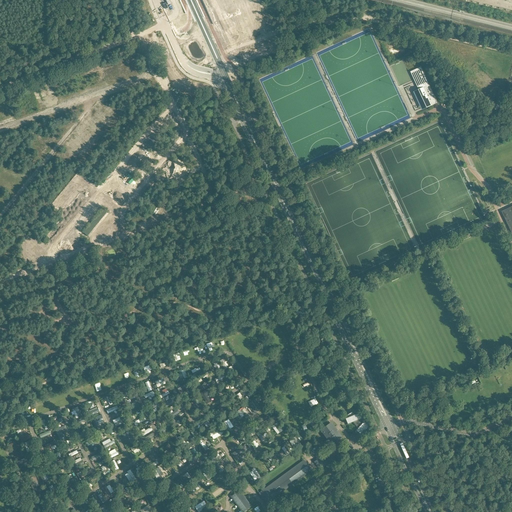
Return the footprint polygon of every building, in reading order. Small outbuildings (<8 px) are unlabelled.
[(414,92),(422,108),(431,104),(430,102),(433,100),(435,103),(437,102),(438,104),(438,103),(421,66),(420,66),(421,67),(417,69),(417,68),(410,72),(419,90),(414,92)] [(493,109),(501,113),(506,105),(498,100),(493,109)] [(173,196),(175,198),(185,187),(183,185),(173,196)] [(511,206),(501,211),(511,233),(511,206)] [(103,209),(83,232),(87,236),(107,212),(103,209)] [(298,310),(295,312),(297,316),(305,312),(303,308),(302,307),(297,309),(298,310)] [(312,324),(302,329),(305,334),(314,329),(312,324)] [(244,325),(240,326),(245,339),(249,337),(244,325)] [(271,333),(268,335),(273,345),(276,343),(271,333)] [(320,343),(311,348),(313,352),(322,348),(320,343)] [(278,345),(274,347),(279,357),(282,355),(278,345)] [(235,380),(234,381),(236,384),(243,379),(241,376),(240,377),(235,380)] [(184,389),(179,391),(181,395),(192,389),(190,385),(188,387),(186,384),(182,386),(184,389)] [(211,387),(201,393),(207,403),(210,401),(206,394),(207,394),(211,392),(213,390),(211,387)] [(280,387),(269,393),(271,397),(271,396),(282,391),(280,388),(280,387)] [(255,389),(247,394),(249,398),(257,392),(255,389)] [(197,398),(194,400),(199,409),(202,407),(197,398)] [(173,399),(163,404),(165,407),(175,402),(175,401),(173,399)] [(157,402),(148,407),(150,410),(155,407),(158,406),(159,405),(157,402)] [(251,402),(248,404),(255,413),(258,411),(252,403),(251,402)] [(131,406),(128,408),(130,411),(139,406),(138,403),(135,404),(131,406)] [(220,405),(217,408),(224,417),(232,411),(230,408),(225,412),(220,405)] [(243,407),(239,409),(240,409),(244,416),(246,419),(249,417),(243,407)] [(97,408),(88,413),(90,416),(100,411),(98,408),(97,408)] [(154,417),(154,418),(154,419),(155,420),(156,420),(158,419),(164,415),(165,415),(163,411),(154,417)] [(352,422),(358,428),(361,424),(358,419),(361,418),(359,413),(354,415),(352,412),(347,415),(349,417),(345,419),(346,420),(347,420),(349,423),(346,424),(352,422)] [(101,414),(92,419),(95,426),(99,425),(99,424),(97,421),(102,419),(103,418),(101,414)] [(324,414),(315,420),(317,423),(326,417),(324,414)] [(85,417),(75,422),(76,425),(86,420),(85,417)] [(134,422),(135,425),(145,420),(143,417),(137,420),(134,422)] [(61,418),(51,423),(53,426),(63,422),(63,421),(62,419),(61,418)] [(269,418),(261,423),(263,426),(272,421),(269,418)] [(213,419),(205,425),(207,428),(215,422),(213,419)] [(225,421),(222,423),(228,432),(231,430),(230,428),(226,421),(225,421)] [(277,422),(274,424),(280,432),(283,430),(277,422)] [(364,422),(361,424),(358,428),(355,432),(356,430),(359,433),(361,433),(365,429),(365,430),(369,426),(364,422)] [(168,423),(159,428),(161,431),(162,430),(168,426),(169,425),(168,423)] [(322,430),(328,438),(331,443),(340,437),(331,423),(322,430)] [(308,424),(299,430),(300,433),(310,428),(308,424)] [(64,426),(56,430),(61,441),(65,439),(61,432),(66,430),(64,426)] [(258,426),(250,432),(252,435),(260,429),(260,428),(259,427),(258,426)] [(145,430),(141,433),(143,436),(152,431),(150,427),(145,430)] [(192,427),(189,429),(195,438),(198,436),(192,427)] [(128,432),(123,435),(124,438),(132,433),(129,428),(126,429),(128,432)] [(219,428),(213,431),(216,436),(215,436),(214,436),(213,437),(214,439),(215,439),(216,438),(216,437),(217,437),(222,434),(219,428)] [(152,433),(144,438),(146,441),(154,436),(152,433)] [(30,434),(20,438),(22,442),(32,438),(30,434)] [(181,436),(178,437),(181,441),(183,445),(184,446),(186,444),(181,436)] [(243,436),(236,440),(240,445),(247,441),(243,436)] [(290,441),(289,441),(290,442),(295,449),(298,447),(299,448),(302,446),(296,437),(293,438),(293,439),(290,441)] [(252,438),(249,440),(256,450),(259,448),(252,438)] [(111,441),(103,445),(105,448),(115,443),(113,440),(111,441)] [(140,442),(131,447),(133,450),(136,449),(142,445),(140,442)] [(20,453),(14,456),(16,460),(25,455),(19,444),(16,446),(20,453)] [(169,444),(165,446),(172,455),(175,453),(169,444)] [(244,445),(233,453),(235,457),(247,449),(244,445)] [(189,448),(186,451),(192,459),(196,457),(191,451),(189,448)] [(61,452),(52,456),(52,457),(53,458),(54,459),(59,457),(61,461),(65,460),(61,452)] [(101,452),(91,457),(93,460),(103,455),(101,452)] [(273,452),(270,454),(270,455),(276,463),(276,464),(280,462),(273,452)] [(314,462),(319,468),(321,467),(322,468),(323,467),(322,466),(333,459),(328,452),(314,462)] [(38,463),(35,465),(36,468),(39,467),(46,464),(44,460),(38,463)] [(310,470),(304,461),(259,493),(266,502),(310,470)] [(66,463),(56,468),(58,471),(61,470),(64,468),(68,466),(66,463)] [(218,464),(215,466),(220,473),(223,470),(225,469),(222,465),(221,466),(221,465),(219,466),(218,464)] [(198,465),(192,470),(195,475),(203,470),(201,467),(200,468),(198,465)] [(155,469),(152,471),(156,478),(160,477),(160,476),(163,475),(158,467),(155,469)] [(254,467),(251,469),(252,470),(257,478),(260,476),(254,467)] [(131,470),(128,472),(128,473),(133,480),(133,481),(136,479),(131,470)] [(29,478),(28,479),(32,488),(39,485),(34,474),(31,475),(32,477),(29,478)] [(141,479),(134,484),(138,490),(141,487),(145,485),(143,482),(146,479),(145,477),(141,479)] [(74,478),(70,480),(76,490),(79,489),(74,478)] [(84,479),(81,481),(87,491),(90,489),(90,488),(86,481),(84,479)] [(106,486),(102,488),(108,498),(112,495),(110,493),(106,487),(106,486)] [(163,490),(154,496),(156,499),(165,493),(163,490)] [(232,496),(240,508),(243,511),(250,506),(239,491),(232,496)] [(120,494),(112,499),(115,503),(120,499),(122,498),(120,494)] [(170,494),(167,495),(172,505),(175,504),(170,494)] [(202,498),(199,500),(205,509),(208,507),(202,498)] [(88,500),(85,502),(89,508),(90,510),(93,508),(88,500)] [(44,503),(41,505),(45,511),(53,511),(47,502),(45,504),(44,503)]
